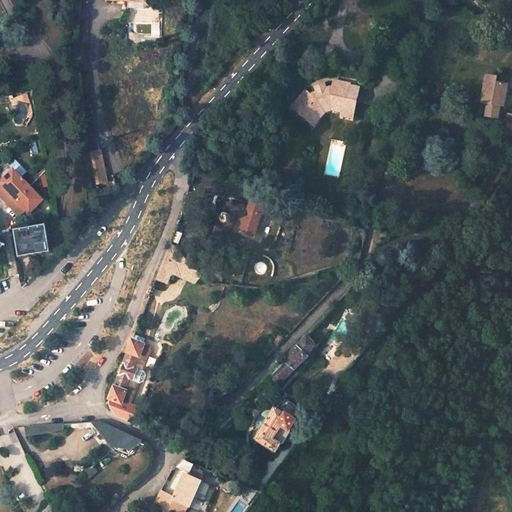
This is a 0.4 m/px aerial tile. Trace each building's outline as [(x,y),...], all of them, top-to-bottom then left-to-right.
[(148,0),(149,2),(131,1),(131,8),(154,8),(154,0),(148,0)] [(486,117),(498,120),(500,106),(504,107),(508,87),(495,84),(497,77),(487,75),(481,102),(488,104),(486,117)] [(318,116),(321,118),(326,112),(333,110),(343,112),(355,115),(361,88),(351,86),(352,84),(334,80),(333,88),(331,87),(326,89),(318,92),(313,94),(312,95),(306,90),(292,107),(311,123),(318,116)] [(318,116),(311,123),(314,126),(321,118),(318,116)] [(87,151),(91,185),(106,183),(102,149),(87,151)] [(0,183),(0,196),(20,216),(26,210),(30,213),(43,200),(13,170),(0,183)] [(253,202),(250,214),(247,213),(241,233),(252,235),(258,215),(260,215),(263,204),(253,202)] [(45,225),(16,231),(20,257),(50,252),(45,225)] [(173,275),(192,282),(201,272),(171,242),(162,267),(174,272),(173,275)] [(174,272),(162,267),(156,281),(169,286),(173,275),(174,272)] [(201,272),(192,282),(195,284),(203,275),(201,272)] [(295,349),(283,360),(292,370),(316,345),(307,336),(303,340),(295,349)] [(145,340),(134,337),(110,398),(109,400),(108,403),(109,406),(110,409),(111,412),(113,414),(116,415),(136,424),(140,409),(131,405),(139,385),(140,385),(143,383),(145,378),(144,374),(143,374),(151,352),(150,348),(143,346),(145,340)] [(222,366),(250,372),(256,366),(225,359),(222,366)] [(276,386),(292,370),(283,360),(267,376),(276,386)] [(247,441),(269,451),(287,415),(283,413),(288,402),(271,394),(266,406),(260,416),(252,412),(245,427),(253,430),(247,441)] [(252,412),(260,416),(266,406),(260,403),(252,412)] [(124,446),(129,450),(142,441),(98,422),(92,423),(111,446),(124,446)] [(26,428),(26,435),(46,433),(63,428),(62,425),(26,428)] [(83,470),(88,476),(97,468),(91,462),(83,470)] [(153,502),(170,511),(186,511),(201,480),(185,474),(174,496),(161,489),(153,502)]
